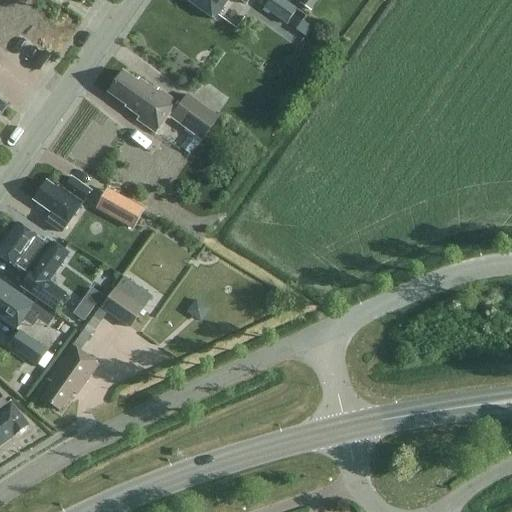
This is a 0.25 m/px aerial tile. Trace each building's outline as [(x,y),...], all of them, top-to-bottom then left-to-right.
[(186,0),(215,20),(228,0),(239,0),(246,4),(248,0),(186,0)] [(297,9),(283,0),(268,0),(264,7),(288,23),(297,9)] [(311,11),(318,0),(301,0),(299,3),(311,11)] [(312,27),(302,20),(296,29),(306,36),(312,27)] [(178,102),(158,89),(157,91),(139,79),(137,81),(124,72),(109,93),(127,105),(127,108),(140,116),(138,119),(157,133),(178,102)] [(188,95),(177,111),(191,122),(186,129),(185,131),(191,135),(199,141),(200,142),(201,140),(218,117),(188,95)] [(46,222),(62,233),(68,224),(83,202),(91,191),(71,178),(64,188),(57,183),(54,186),(47,181),(34,200),(53,213),(46,222)] [(119,225),(126,200),(100,192),(93,218),(119,225)] [(18,223),(0,248),(0,256),(23,273),(25,271),(30,274),(21,287),(54,310),(65,294),(48,282),(68,254),(46,238),(44,241),(18,223)] [(106,312),(130,328),(152,296),(124,276),(101,308),(106,312)] [(0,279),(0,318),(16,330),(35,304),(0,279)] [(79,323),(89,309),(75,300),(65,314),(79,323)] [(99,306),(71,344),(73,345),(79,350),(106,312),(101,308),(99,306)] [(48,351),(20,330),(9,346),(37,366),(48,351)] [(52,383),(42,397),(60,411),(74,392),(77,394),(99,364),(79,350),(73,345),(48,380),(52,383)] [(0,446),(16,434),(21,434),(26,431),(26,427),(28,425),(11,402),(7,404),(0,394),(0,446)]
